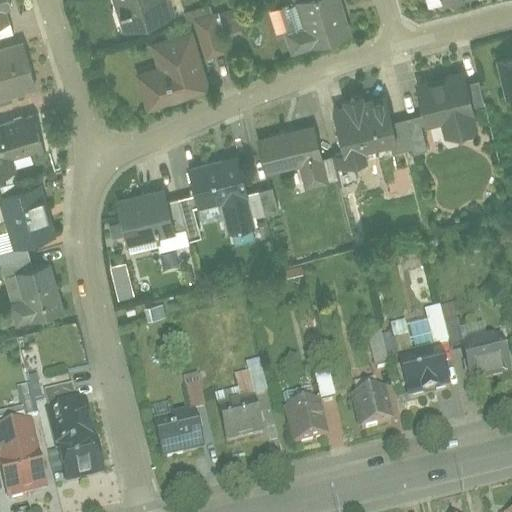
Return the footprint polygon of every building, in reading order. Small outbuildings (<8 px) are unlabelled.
[(10,7),(7,0),(0,0),(0,23),(8,21),(5,9),(10,7)] [(172,0),(115,0),(125,29),(176,14),(172,0)] [(344,0),(311,0),(302,3),(309,29),(291,34),(296,52),(355,36),(344,0)] [(448,0),(451,8),(474,0),(448,0)] [(161,66),(139,73),(152,113),(223,90),(214,61),(230,56),(216,11),(197,17),(201,28),(153,44),(161,66)] [(0,98),(34,87),(20,41),(0,46),(0,98)] [(511,52),(492,57),(502,97),(511,94),(511,52)] [(477,129),(464,68),(412,79),(422,124),(441,120),(444,137),(477,129)] [(395,139),(383,94),(328,109),(343,163),(364,158),(362,147),(395,139)] [(40,149),(29,113),(0,121),(0,175),(13,172),(9,158),(40,149)] [(312,122),(252,136),(261,174),(298,165),(304,187),(327,182),(312,122)] [(254,226),(236,153),(182,167),(193,208),(216,203),(223,234),(254,226)] [(55,233),(41,183),(0,194),(0,213),(9,246),(55,233)] [(174,233),(162,188),(113,201),(124,246),(174,233)] [(162,267),(180,264),(178,249),(160,252),(162,267)] [(130,260),(114,263),(121,298),(137,295),(130,260)] [(62,311),(48,262),(13,272),(20,297),(6,301),(13,325),(62,311)] [(508,377),(498,336),(458,346),(468,386),(508,377)] [(448,390),(439,349),(393,360),(402,401),(448,390)] [(324,401),(339,400),(336,372),(321,374),(324,401)] [(390,423),(382,390),(348,398),(357,431),(390,423)] [(262,435),(253,400),(214,410),(223,445),(262,435)] [(103,476),(86,403),(46,412),(63,485),(103,476)] [(325,439),(317,403),(280,412),(287,447),(325,439)] [(201,449),(192,415),(150,426),(159,460),(201,449)] [(44,492),(29,423),(0,429),(0,493),(2,501),(44,492)]
